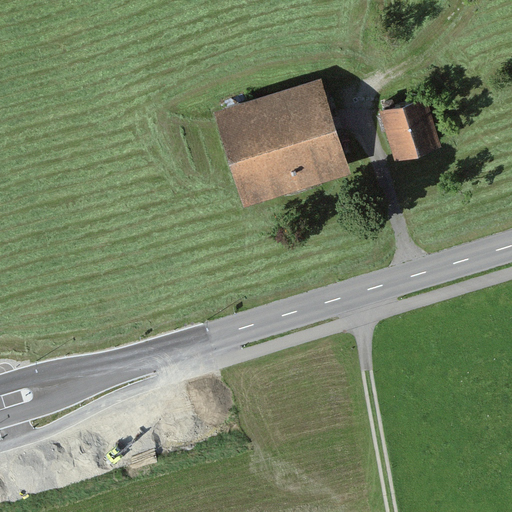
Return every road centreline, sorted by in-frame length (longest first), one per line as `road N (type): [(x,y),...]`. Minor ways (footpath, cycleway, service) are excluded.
road 1 (secondary): [(0,401),(511,245)]
road 2 (track): [(356,292),(393,511)]
